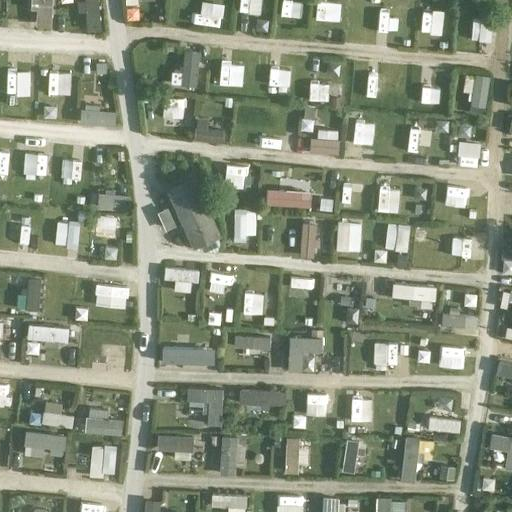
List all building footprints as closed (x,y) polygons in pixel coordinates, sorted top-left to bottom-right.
[(32,0),(32,26),(54,27),(54,0),(32,0)] [(88,10),(89,30),(102,29),(100,0),(79,0),(80,10),(88,10)] [(200,0),(196,21),(221,27),(226,4),(206,0),(200,0)] [(251,0),(249,12),(261,14),(263,0),(251,0)] [(283,0),(283,17),(303,18),(303,0),(283,0)] [(318,17),(338,19),(339,3),(320,1),(318,17)] [(412,24),(416,5),(395,1),(391,19),(412,24)] [(473,50),(477,9),(460,8),(457,49),(473,50)] [(443,34),(446,12),(424,9),(422,31),(443,34)] [(371,33),(371,12),(350,11),(349,32),(371,33)] [(200,85),(200,48),(172,48),(172,85),(200,85)] [(238,75),(262,75),(262,53),(238,52),(238,75)] [(6,56),(6,76),(18,77),(19,57),(6,56)] [(34,102),(50,102),(50,71),(68,72),(68,56),(34,56),(34,102)] [(308,58),(284,57),(283,82),(307,83),(308,58)] [(380,64),(357,63),(356,89),(379,89),(380,64)] [(393,94),(415,94),(415,68),(393,67),(393,94)] [(51,73),(52,93),(62,93),(61,73),(51,73)] [(475,73),(474,103),(491,104),(492,73),(475,73)] [(331,99),(331,82),(311,82),(311,99),(331,99)] [(421,108),(444,109),(444,88),(421,87),(421,108)] [(170,118),(190,119),(190,100),(171,99),(170,118)] [(83,123),(117,124),(117,108),(83,107),(83,123)] [(225,128),(210,128),(210,116),(197,116),(197,138),(225,139),(225,128)] [(352,141),(373,144),(376,122),(355,119),(352,141)] [(264,132),(287,134),(288,124),(265,122),(264,132)] [(412,128),(409,150),(418,151),(421,129),(412,128)] [(262,133),(261,143),(285,146),(287,136),(262,133)] [(311,136),(310,151),(340,152),(341,137),(311,136)] [(480,164),(481,140),(460,139),(459,164),(480,164)] [(27,174),(49,175),(49,153),(27,153),(27,174)] [(0,191),(12,192),(14,158),(1,157),(0,170),(0,169),(0,191)] [(75,159),(75,194),(89,194),(89,159),(75,159)] [(233,186),(257,187),(258,162),(226,161),(225,172),(233,173),(233,186)] [(220,235),(196,174),(167,186),(191,247),(220,235)] [(362,205),(365,184),(345,181),(342,202),(362,205)] [(269,204),(313,205),(313,188),(269,187),(269,204)] [(400,211),(401,188),(380,187),(379,210),(400,211)] [(99,192),(99,208),(131,208),(131,192),(99,192)] [(483,215),(483,193),(462,193),(462,214),(483,215)] [(49,207),(46,231),(78,235),(81,211),(49,207)] [(235,237),(258,237),(258,208),(236,208),(235,237)] [(97,212),(94,237),(118,240),(121,215),(97,212)] [(338,250),(363,250),(363,220),(339,220),(338,250)] [(317,256),(318,221),(302,221),(302,256),(317,256)] [(410,250),(411,223),(389,223),(388,249),(410,250)] [(0,224),(0,249),(32,250),(33,235),(14,234),(14,225),(0,224)] [(458,259),(481,260),(482,235),(459,235),(458,259)] [(197,289),(197,267),(166,266),(166,278),(176,279),(176,289),(197,289)] [(320,295),(320,273),(294,273),(294,295),(320,295)] [(23,308),(40,310),(44,277),(27,275),(23,308)] [(231,297),(231,277),(212,276),(211,297),(231,297)] [(361,289),(360,279),(336,280),(336,290),(361,289)] [(119,312),(120,281),(89,281),(89,311),(119,312)] [(422,306),(437,306),(437,283),(394,282),(394,296),(422,296),(422,306)] [(245,291),(245,312),(264,313),(265,292),(245,291)] [(479,325),(479,312),(443,312),(443,325),(479,325)] [(41,352),(41,339),(70,340),(70,324),(29,323),(29,352),(41,352)] [(95,326),(94,342),(130,344),(131,328),(95,326)] [(312,337),(312,330),(290,330),(290,370),(317,370),(317,351),(324,351),(324,337),(312,337)] [(237,332),(236,344),(271,348),(273,335),(237,332)] [(432,348),(468,353),(469,341),(434,336),(432,348)] [(375,364),(399,365),(400,342),(376,341),(375,364)] [(163,345),(164,362),(217,360),(216,343),(163,345)] [(511,360),(501,358),(498,372),(511,375),(511,360)] [(0,404),(11,404),(11,381),(0,381),(0,404)] [(224,423),(224,386),(189,385),(189,398),(208,398),(208,423),(224,423)] [(282,402),(282,389),(241,388),(241,401),(282,402)] [(310,413),(333,414),(333,393),(310,393),(310,413)] [(453,409),(456,397),(440,393),(437,405),(453,409)] [(373,420),(374,397),(353,396),(353,420),(373,420)] [(47,400),(43,422),(73,427),(75,414),(62,412),(63,403),(47,400)] [(123,433),(125,417),(109,416),(109,408),(90,406),(87,430),(123,433)] [(428,427),(461,430),(463,418),(429,414),(428,427)] [(2,422),(0,439),(11,439),(12,423),(2,422)] [(25,454),(44,455),(45,446),(67,448),(68,433),(27,430),(25,454)] [(158,449),(177,450),(176,457),(194,458),(195,433),(159,432),(158,449)] [(222,474),(238,474),(238,435),(223,434),(222,474)] [(402,478),(417,479),(420,435),(405,434),(402,478)] [(511,434),(497,434),(497,447),(508,447),(508,469),(511,469),(511,434)] [(286,435),(286,471),(300,471),(301,435),(286,435)] [(420,453),(433,454),(435,439),(422,437),(420,453)] [(366,453),(368,442),(348,438),(342,469),(354,471),(358,452),(366,453)] [(91,473),(116,475),(118,445),(93,443),(91,473)] [(441,477),(456,479),(458,466),(443,464),(441,477)] [(247,511),(248,492),(207,492),(207,505),(230,505),(229,511),(247,511)] [(278,511),(304,511),(305,494),(279,493),(278,511)] [(341,511),(342,495),(324,495),(323,511),(341,511)] [(406,509),(406,497),(377,496),(376,511),(393,511),(394,508),(406,509)] [(146,511),(160,511),(163,499),(149,497),(146,511)]
